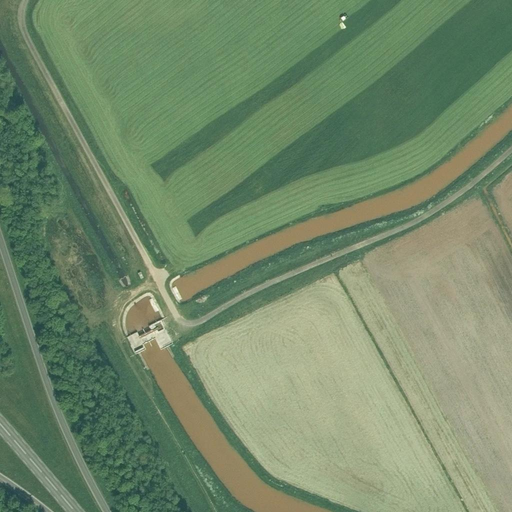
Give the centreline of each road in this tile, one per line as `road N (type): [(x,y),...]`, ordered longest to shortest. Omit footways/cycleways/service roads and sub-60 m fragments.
road 1 (track): [(511,149),(414,222),(197,322),(176,316)]
road 2 (unclassified): [(156,279),(26,38),(24,0)]
road 3 (primary): [(104,511),(52,393),(0,238)]
road 4 (track): [(214,511),(107,314),(156,279)]
